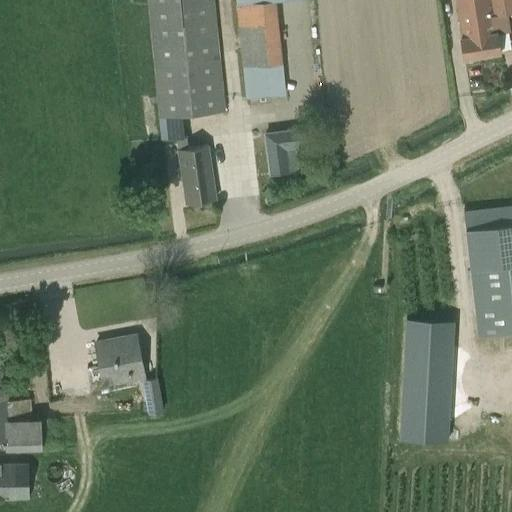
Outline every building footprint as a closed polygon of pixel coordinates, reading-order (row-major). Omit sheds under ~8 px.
[(213,0),(149,0),(163,139),(185,137),(183,115),(225,111),(213,0)] [(247,99),(272,97),(272,95),(284,94),(282,65),(283,64),(276,0),(273,0),(236,4),(243,67),(244,67),(247,99)] [(475,17),(491,14),(489,0),(456,0),(461,37),(460,37),(464,58),(479,55),(474,22),(476,21),(475,17)] [(511,0),(489,0),(491,14),(475,17),(476,21),(474,22),(479,55),(500,52),(496,32),(508,30),(506,13),(511,12),(511,0)] [(288,172),(285,150),(302,147),(299,127),(262,132),(269,175),(288,172)] [(187,203),(216,198),(208,147),(179,150),(187,203)] [(511,222),(465,228),(469,270),(474,321),(476,338),(511,333),(511,222)] [(95,342),(101,373),(142,366),(136,334),(95,342)] [(6,359),(0,359),(0,440),(5,440),(55,441),(54,418),(41,419),(41,418),(37,418),(37,414),(31,413),(31,408),(30,399),(8,399),(6,359)] [(158,377),(142,380),(145,401),(148,414),(164,411),(158,377)] [(0,498),(30,499),(30,462),(1,462),(1,463),(0,462),(0,498)]
